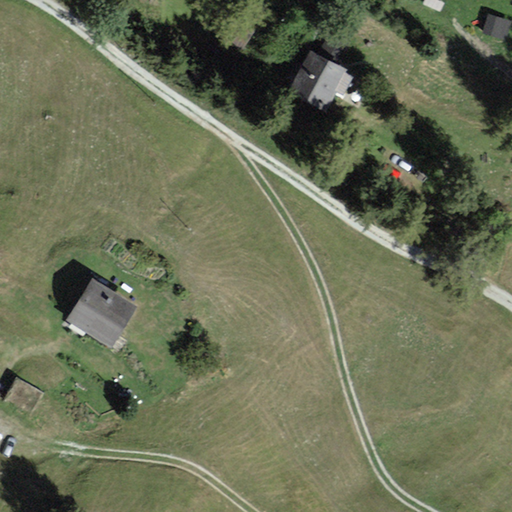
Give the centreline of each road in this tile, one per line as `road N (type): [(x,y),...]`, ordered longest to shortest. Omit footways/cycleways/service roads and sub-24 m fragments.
road 1 (track): [(41,0),(337,205),(511,305)]
road 2 (track): [(426,511),(391,486),(373,458),(318,279),(234,148),(238,138)]
road 3 (track): [(0,423),(60,447),(176,461),(252,511)]
